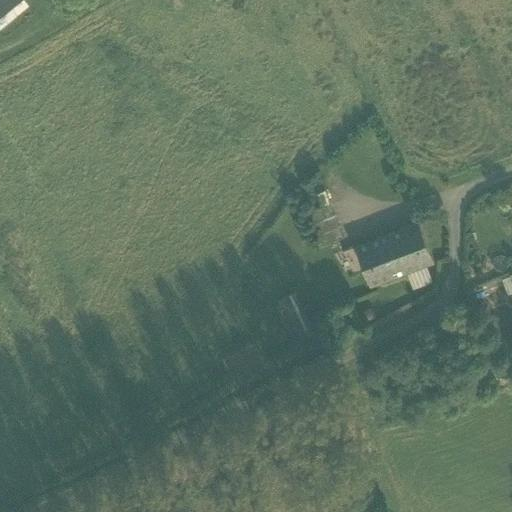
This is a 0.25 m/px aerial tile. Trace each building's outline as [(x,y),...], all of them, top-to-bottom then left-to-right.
[(0,0),(0,9),(11,0),(0,0)] [(330,204),(308,213),(322,246),(344,237),(330,204)] [(419,222),(356,245),(371,284),(408,271),(425,264),(433,261),(419,222)] [(425,264),(408,271),(414,287),(431,280),(425,264)] [(296,340),(312,332),(294,295),(278,303),(296,340)]
